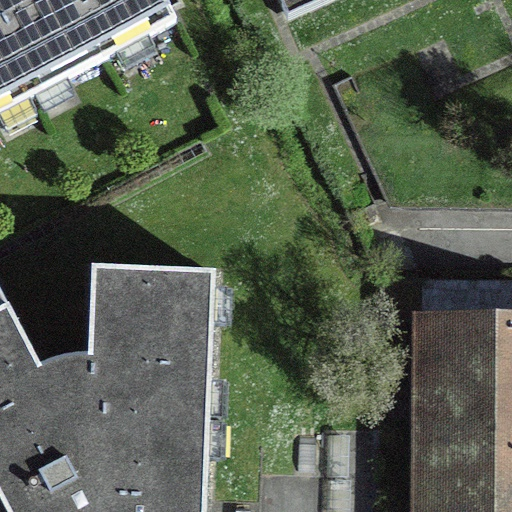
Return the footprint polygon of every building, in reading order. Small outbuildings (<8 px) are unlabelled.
[(0,0),(0,119),(31,103),(174,28),(159,0),(0,0)] [(274,0),(279,9),(298,0),(274,0)] [(392,211),(511,211),(511,140),(358,140),(392,211)] [(203,511),(213,279),(89,274),(85,362),(60,364),(37,372),(0,301),(0,511),(203,511)] [(511,511),(511,324),(418,323),(416,511),(511,511)]
